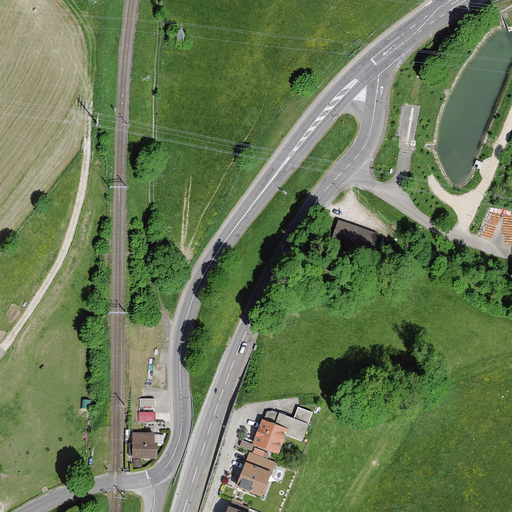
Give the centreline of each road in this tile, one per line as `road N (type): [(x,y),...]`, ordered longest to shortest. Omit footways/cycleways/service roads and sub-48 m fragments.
road 1 (secondary): [(337,98),(251,205),(191,297),(179,348),(182,425),(170,463),(154,478)]
road 2 (residential): [(372,121),(357,158),(306,214),(248,329),(182,511)]
road 3 (trunk): [(511,334),(443,511)]
road 4 (track): [(455,235),(511,116)]
road 5 (secondary): [(154,478),(100,484),(32,511)]
road 6 (secondary): [(459,0),(363,72)]
